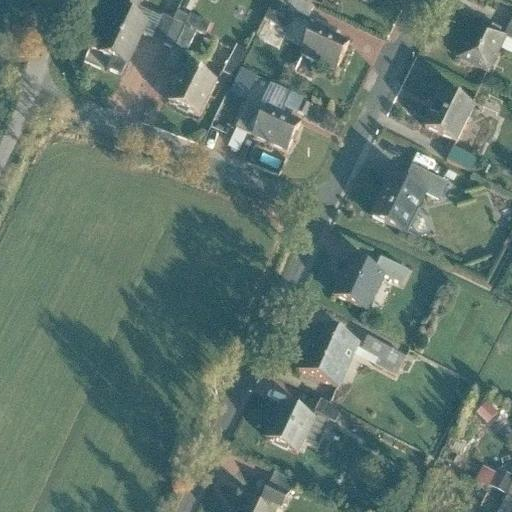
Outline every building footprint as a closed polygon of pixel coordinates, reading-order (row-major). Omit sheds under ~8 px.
[(126,0),(124,5),(140,12),(145,0),(126,0)] [(312,12),(286,0),(273,0),(262,25),(298,42),(312,12)] [(113,11),(94,54),(125,68),(145,26),(113,11)] [(161,18),(151,41),(184,56),(194,34),(203,38),(208,26),(188,17),(186,20),(176,15),(172,23),(161,18)] [(511,20),(503,40),(500,47),(511,52),(511,20)] [(500,47),(503,40),(471,26),(455,61),(487,76),(500,47)] [(310,32),(297,60),(333,76),(346,48),(310,32)] [(234,50),(221,76),(231,81),(243,54),(234,50)] [(196,125),(214,87),(183,72),(165,111),(196,125)] [(239,76),(230,95),(246,102),(255,83),(239,76)] [(478,111),(444,95),(425,134),(459,150),(478,111)] [(300,127),(265,111),(251,143),(286,158),(300,127)] [(245,112),(231,148),(245,154),(259,118),(245,112)] [(498,136),(495,145),(507,148),(510,140),(498,136)] [(479,162),(452,151),(446,165),(472,177),(479,162)] [(447,186),(409,169),(402,186),(425,196),(439,202),(447,186)] [(388,180),(369,221),(407,237),(425,196),(402,186),(388,180)] [(346,262),(329,300),(366,317),(383,279),(372,274),(346,262)] [(406,275),(377,262),(372,274),(383,279),(401,287),(406,275)] [(355,348),(315,330),(295,376),(335,393),(355,348)] [(404,360),(366,342),(357,361),(394,380),(404,360)] [(341,413),(321,403),(314,417),(333,427),(341,413)] [(326,428),(280,406),(262,443),(293,458),(301,441),(316,449),(326,428)] [(485,407),(476,416),(485,426),(494,417),(485,407)] [(489,490),(495,478),(481,471),(475,483),(489,490)] [(495,478),(489,490),(503,497),(511,481),(497,474),(495,478)] [(293,487),(274,478),(262,501),(281,511),(293,487)] [(511,511),(511,504),(505,501),(500,511),(511,511)] [(261,511),(243,503),(238,511),(261,511)]
